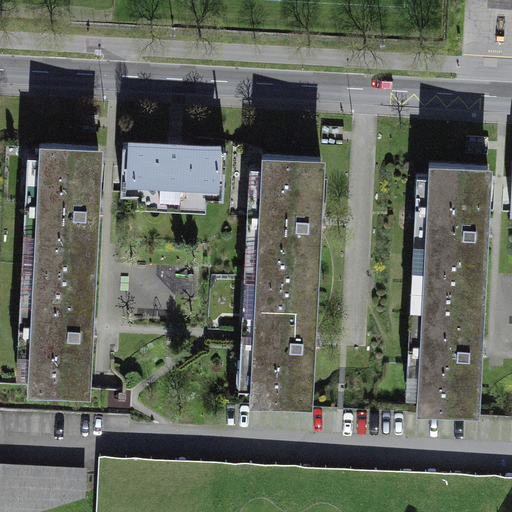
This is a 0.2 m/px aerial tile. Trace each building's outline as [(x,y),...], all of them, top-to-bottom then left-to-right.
[(33,136),(34,275),(102,274),(101,136),(33,136)] [(223,140),(121,139),(121,194),(223,194),(223,140)] [(264,152),(260,285),(314,285),(318,153),(264,152)] [(423,161),(421,286),(481,287),(483,162),(423,161)] [(242,253),(241,374),(252,374),(253,253),(242,253)] [(102,274),(34,275),(33,395),(101,395),(102,274)] [(408,380),(418,380),(420,282),(410,282),(408,380)] [(311,396),(314,285),(260,285),(256,394),(311,396)] [(479,400),(481,287),(421,286),(419,399),(479,400)] [(83,470),(0,464),(0,511),(25,511),(82,494),(83,470)]
